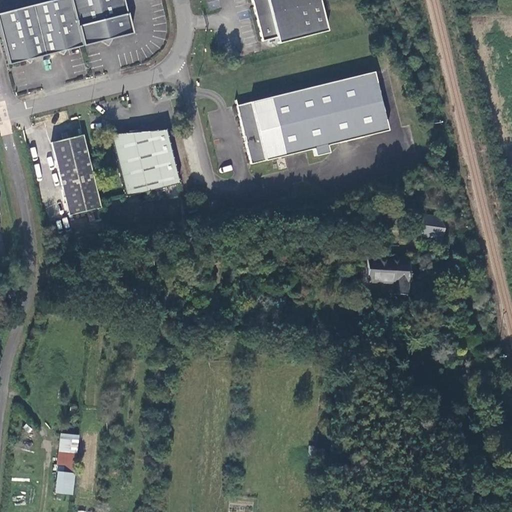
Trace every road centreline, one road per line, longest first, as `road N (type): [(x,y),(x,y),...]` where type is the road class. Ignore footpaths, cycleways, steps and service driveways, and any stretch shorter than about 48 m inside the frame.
road 1 (unclassified): [(2,115),(32,278),(0,408)]
road 2 (track): [(505,511),(468,393),(422,356),(334,314)]
road 3 (unclassified): [(178,0),(174,67),(2,115)]
